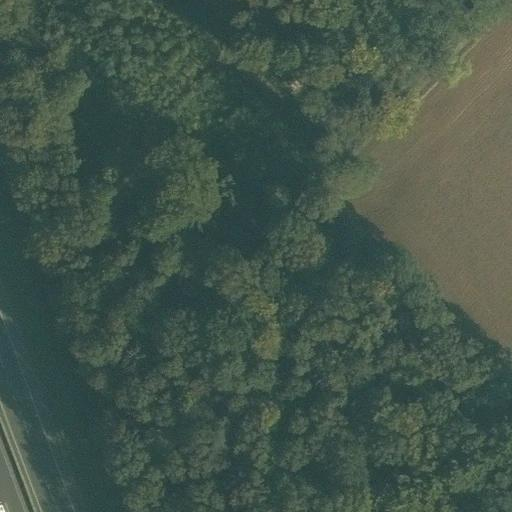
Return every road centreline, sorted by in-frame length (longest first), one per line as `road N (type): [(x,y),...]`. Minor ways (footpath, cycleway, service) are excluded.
road 1 (track): [(511,1),(301,219),(372,511)]
road 2 (motorway): [(56,511),(0,359)]
